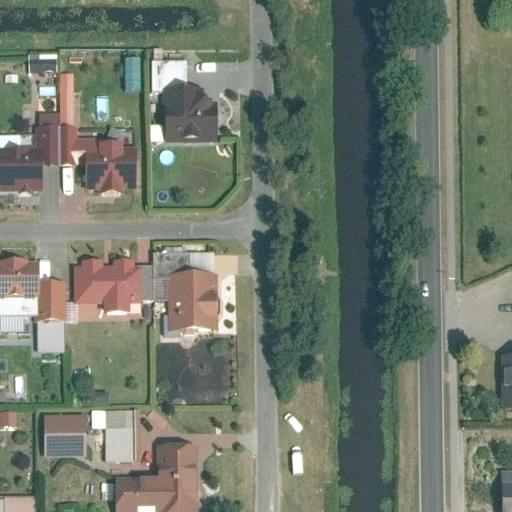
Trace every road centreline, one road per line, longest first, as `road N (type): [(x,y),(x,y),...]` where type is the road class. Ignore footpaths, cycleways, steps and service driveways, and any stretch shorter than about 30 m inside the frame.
road 1 (tertiary): [(425,0),(433,511)]
road 2 (residential): [(258,226),(265,511)]
road 3 (residential): [(0,228),(258,226)]
road 4 (residential): [(257,0),(258,226)]
